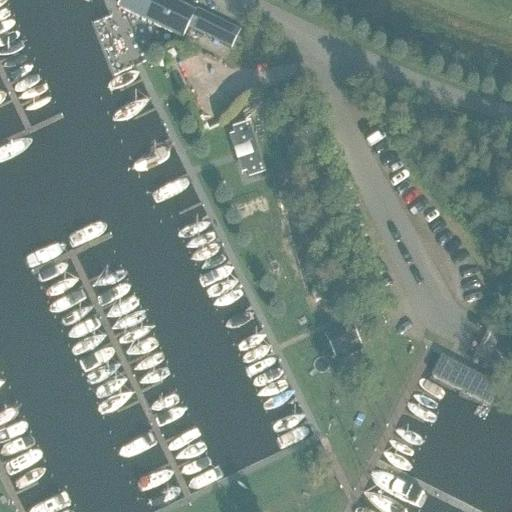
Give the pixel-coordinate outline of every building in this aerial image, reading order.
[(195,9),(193,13),(166,0),(120,0),(116,9),(179,40),(185,27),(230,49),(239,30),(195,9)] [(169,61),(174,59),(171,53),(166,56),(169,61)] [(202,134),(208,131),(204,123),(198,125),(202,134)] [(247,125),(232,130),(234,136),(239,152),(241,158),(246,173),(248,178),(263,173),(247,125)] [(443,261),(465,236),(444,217),(422,242),(443,261)] [(335,361),(361,348),(350,325),(324,338),(335,361)] [(438,359),(429,378),(493,412),(503,392),(438,359)]
